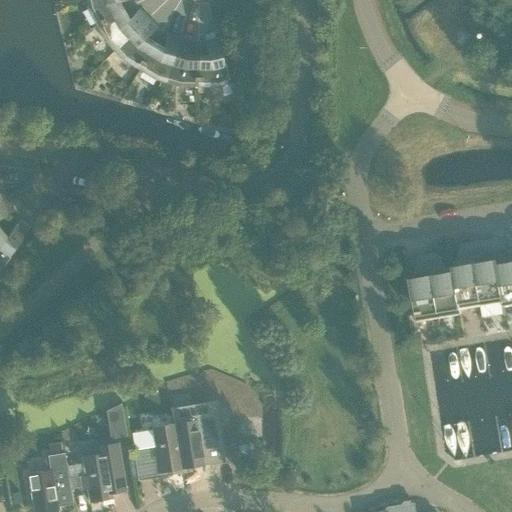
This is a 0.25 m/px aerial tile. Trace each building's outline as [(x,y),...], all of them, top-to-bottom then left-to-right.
[(96,25),(123,10),(118,2),(124,0),(85,0),(87,8),(96,25)] [(114,50),(147,18),(139,9),(128,19),(123,10),(96,25),(106,41),(114,50)] [(139,69),(154,43),(145,38),(156,27),(147,18),(114,50),(122,59),(139,69)] [(166,82),(179,37),(167,33),(163,48),(154,43),(139,69),(155,78),(166,81),(166,82)] [(179,37),(166,82),(166,81),(163,93),(170,95),(173,84),(178,85),(197,85),(197,55),(187,55),(191,41),(179,37)] [(207,55),(197,55),(197,85),(216,86),(228,83),(217,38),(204,41),(207,55)] [(1,229),(0,229),(0,267),(26,233),(15,225),(6,237),(1,229)] [(480,306),(502,302),(496,265),(497,265),(496,260),(473,264),(480,306)] [(502,302),(502,307),(511,305),(511,262),(497,265),(496,265),(502,302)] [(451,267),(452,272),(458,309),(459,309),(480,306),(473,264),(451,267)] [(452,272),(430,276),(437,318),(460,314),(459,309),(458,309),(452,272)] [(416,321),(437,318),(430,276),(409,279),(416,321)] [(121,423),(119,404),(105,410),(107,425),(121,423)] [(211,405),(172,411),(174,423),(182,473),(192,471),(192,467),(204,464),(203,461),(220,458),(211,405)] [(149,447),(133,450),(138,480),(173,474),(182,473),(174,423),(152,427),(155,446),(149,447)] [(243,427),(245,440),(261,437),(259,425),(243,427)] [(103,445),(104,453),(82,456),(85,475),(80,476),(82,487),(87,486),(90,501),(102,499),(103,504),(113,502),(112,492),(126,490),(118,442),(103,445)] [(247,444),(237,445),(239,455),(249,454),(247,444)] [(47,455),(50,469),(28,473),(34,511),(57,511),(57,510),(60,510),(59,506),(73,504),(64,452),(47,455)] [(416,511),(415,503),(411,503),(411,501),(405,502),(403,504),(388,507),(387,511),(377,511),(416,511)]
